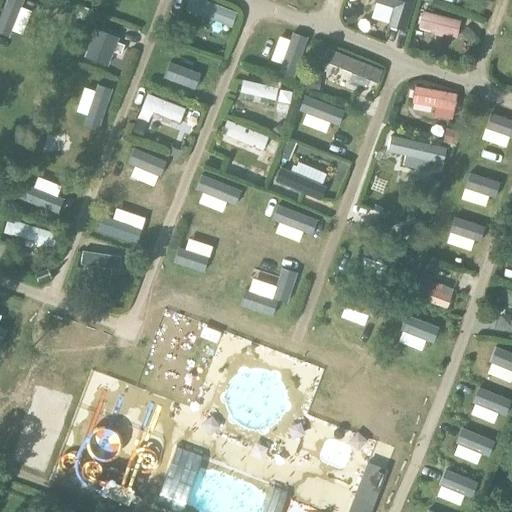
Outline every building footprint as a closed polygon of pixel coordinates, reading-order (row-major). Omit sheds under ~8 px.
[(4,0),(0,12),(0,33),(7,36),(21,0),(4,0)] [(205,0),(187,0),(184,8),(231,27),(236,12),(205,0)] [(404,29),(413,0),(373,0),(373,2),(392,8),(388,23),(404,29)] [(219,36),(224,25),(185,9),(181,21),(219,36)] [(96,28),(84,57),(106,66),(112,52),(119,55),(123,45),(115,42),(117,37),(96,28)] [(420,28),(418,47),(457,53),(460,34),(420,28)] [(292,32),(278,73),(294,78),(307,37),(292,32)] [(169,62),(163,78),(194,89),(200,73),(169,62)] [(324,79),(377,98),(382,85),(329,66),(324,79)] [(96,84),(82,125),(98,129),(111,89),(96,84)] [(451,119),(456,94),(414,86),(411,101),(435,106),(434,116),(451,119)] [(147,95),(142,108),(164,117),(162,121),(168,123),(170,119),(178,122),(183,110),(147,95)] [(239,110),(276,118),(279,104),(242,96),(239,110)] [(305,96),(299,110),(338,126),(344,112),(305,96)] [(511,119),(490,112),(484,128),(511,138),(511,119)] [(229,137),(224,154),(264,166),(269,149),(229,137)] [(133,148),(127,164),(158,176),(161,169),(164,160),(133,148)] [(321,189),(328,173),(296,160),(289,175),(321,189)] [(468,172),(462,188),(493,199),(499,183),(468,172)] [(201,175),(195,190),(234,206),(240,191),(201,175)] [(23,184),(17,198),(57,214),(63,199),(23,184)] [(277,205),(271,220),(311,236),(317,221),(277,205)] [(103,216),(97,230),(136,246),(142,231),(103,216)] [(453,216),(447,232),(478,244),(484,228),(453,216)] [(31,269),(34,258),(52,263),(56,248),(12,237),(9,251),(23,254),(20,266),(31,269)] [(369,242),(363,258),(395,271),(401,255),(369,242)] [(178,246),(172,262),(203,274),(209,258),(178,246)] [(260,269),(265,253),(244,247),(239,262),(260,269)] [(83,265),(78,281),(94,286),(99,270),(83,265)] [(245,289),(239,305),(271,317),(277,301),(276,300),(277,300),(287,303),(297,273),(281,268),(271,299),(245,289)] [(438,292),(440,286),(414,276),(412,283),(411,282),(407,294),(446,308),(450,296),(438,292)] [(511,291),(504,288),(499,301),(511,305),(511,291)] [(348,291),(342,307),(373,320),(380,304),(348,291)] [(157,310),(201,324),(207,305),(163,292),(157,310)] [(22,310),(0,320),(0,339),(28,325),(22,310)] [(406,316),(400,332),(432,345),(438,329),(406,316)] [(511,355),(494,348),(488,364),(511,373),(511,355)] [(412,407),(413,401),(428,404),(431,389),(390,380),(385,401),(412,407)] [(478,389),(471,405),(503,418),(510,402),(478,389)] [(118,433),(157,448),(166,425),(128,410),(118,433)] [(455,412),(454,424),(491,426),(491,413),(455,412)] [(462,429),(455,445),(487,458),(493,442),(462,429)] [(444,471),(438,486),(469,499),(476,484),(444,471)] [(377,511),(384,501),(368,494),(358,511),(377,511)] [(165,498),(164,510),(202,511),(203,500),(165,498)]
